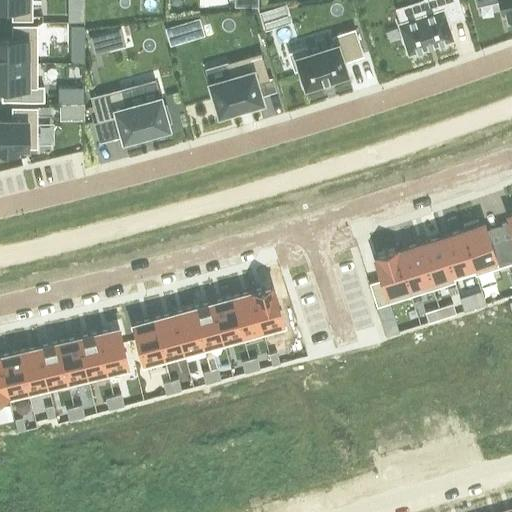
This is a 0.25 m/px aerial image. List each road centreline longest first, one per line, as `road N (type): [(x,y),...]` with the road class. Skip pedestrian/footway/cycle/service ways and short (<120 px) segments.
road 1 (residential): [(0,307),(308,226),(511,157)]
road 2 (track): [(0,258),(254,193),(511,109)]
road 3 (residential): [(0,207),(245,143),(511,58)]
road 4 (residential): [(370,511),(511,467)]
